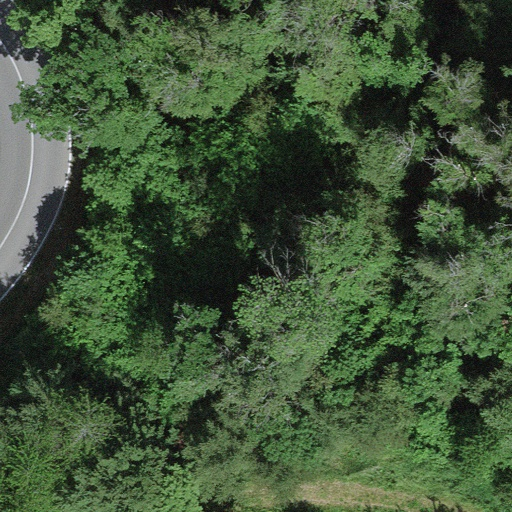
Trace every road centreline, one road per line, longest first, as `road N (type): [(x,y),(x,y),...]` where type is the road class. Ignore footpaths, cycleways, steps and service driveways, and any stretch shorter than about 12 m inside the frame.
road 1 (track): [(141,511),(232,486),(348,482),(445,511)]
road 2 (tertiary): [(0,240),(25,199),(29,120),(0,43)]
